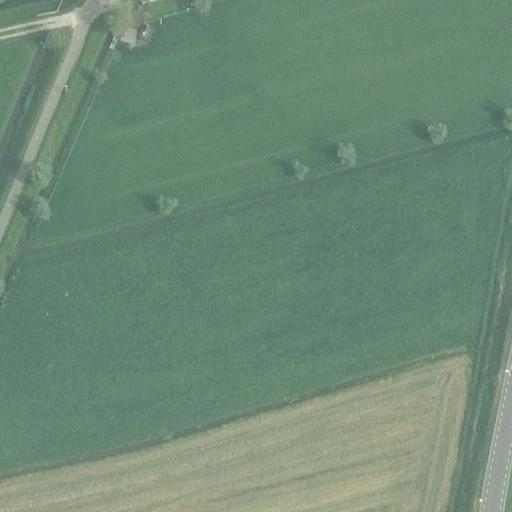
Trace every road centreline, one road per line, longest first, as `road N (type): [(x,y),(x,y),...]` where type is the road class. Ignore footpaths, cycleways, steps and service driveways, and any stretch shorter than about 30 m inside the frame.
road 1 (track): [(0,35),(129,0)]
road 2 (secondary): [(491,511),(511,393)]
